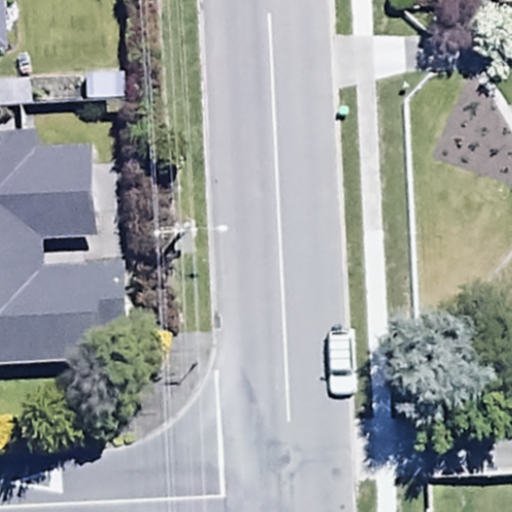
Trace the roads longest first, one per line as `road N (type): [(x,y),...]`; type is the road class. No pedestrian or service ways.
road 1 (tertiary): [(266,0),(290,488)]
road 2 (residential): [(0,505),(290,488)]
